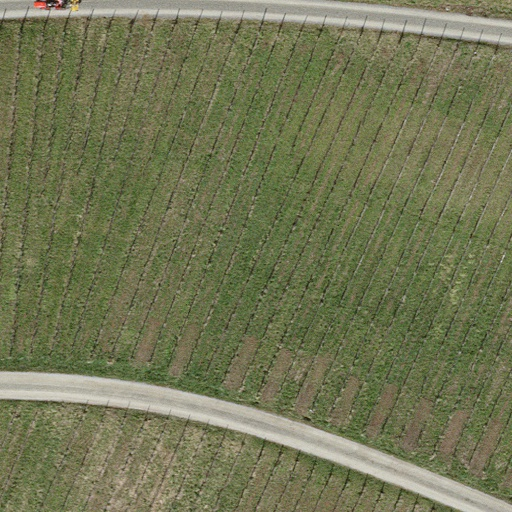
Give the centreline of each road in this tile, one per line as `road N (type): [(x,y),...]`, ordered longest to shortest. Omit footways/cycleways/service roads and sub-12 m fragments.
road 1 (track): [(0,7),(300,9),(511,35)]
road 2 (track): [(489,511),(321,443),(138,394),(0,386)]
